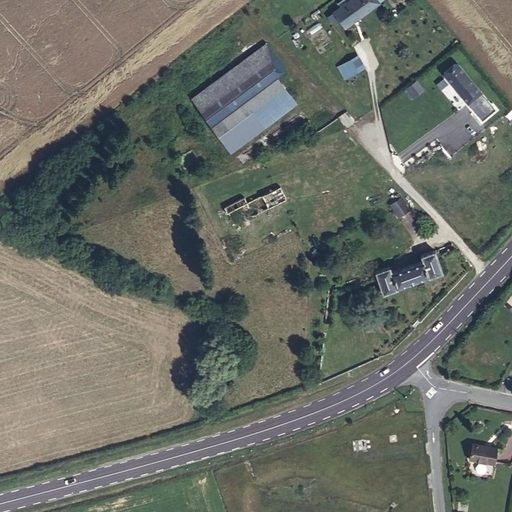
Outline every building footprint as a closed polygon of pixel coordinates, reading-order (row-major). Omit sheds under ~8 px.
[(339,27),(345,35),(383,8),(377,0),(365,0),(329,24),(333,31),(339,27)] [(266,50),(257,57),(277,84),(285,78),(281,72),(266,50)] [(345,80),(367,69),(360,55),(338,66),(345,80)] [(190,104),(210,132),(277,84),(257,57),(190,104)] [(463,68),(498,110),(506,104),(471,62),(463,68)] [(504,116),(498,110),(463,68),(450,79),(491,127),(504,116)] [(277,84),(210,132),(248,186),(315,139),(277,84)] [(230,204),(240,224),(287,202),(281,188),(245,206),(242,198),(230,204)] [(397,217),(412,211),(405,196),(391,202),(397,217)] [(419,211),(408,219),(417,231),(428,223),(419,211)] [(383,273),(391,297),(408,292),(406,286),(432,277),(434,281),(450,276),(442,252),(426,258),(429,265),(402,275),(399,268),(383,273)] [(497,448),(472,443),(469,459),(494,463),(497,448)]
